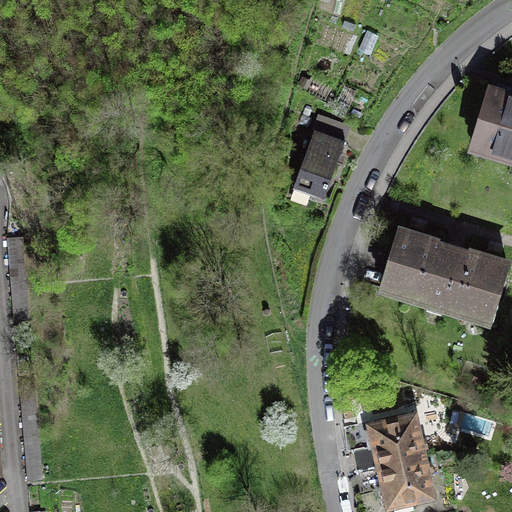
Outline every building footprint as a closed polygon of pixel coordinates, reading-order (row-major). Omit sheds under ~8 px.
[(367,32),(356,54),(368,60),(378,38),(367,32)] [(308,77),(301,91),(315,98),(322,84),(308,77)] [(342,88),(335,105),(351,111),(357,94),(342,88)] [(511,97),(491,91),(473,149),(511,161),(511,97)] [(315,130),(294,188),(324,199),(330,181),(345,141),(315,130)] [(437,244),(399,232),(382,290),(490,323),(507,265),(470,254),(469,256),(460,253),(461,252),(454,250),(447,248),(447,249),(436,246),(437,244)] [(9,278),(12,317),(28,316),(25,270),(22,239),(6,241),(9,278)] [(22,426),(26,480),(42,479),(34,380),(18,381),(22,426)] [(357,471),(423,457),(419,442),(414,417),(371,427),(372,430),(366,431),(369,447),(352,450),(357,471)] [(426,471),(423,457),(357,471),(361,492),(378,488),(382,504),(388,503),(389,506),(393,505),(394,511),(401,511),(413,510),(411,501),(432,496),(426,471)]
